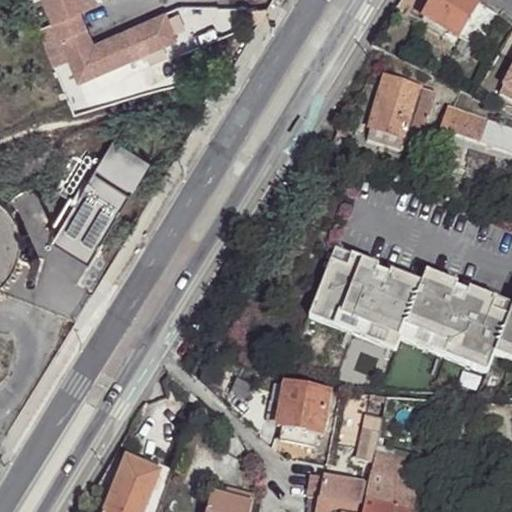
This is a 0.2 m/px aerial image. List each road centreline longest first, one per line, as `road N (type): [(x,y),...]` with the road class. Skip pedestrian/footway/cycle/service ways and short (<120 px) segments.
road 1 (secondary): [(317,0),(0,511)]
road 2 (secondary): [(43,511),(358,0)]
road 3 (residential): [(0,411),(29,364),(30,337),(22,324),(0,319)]
